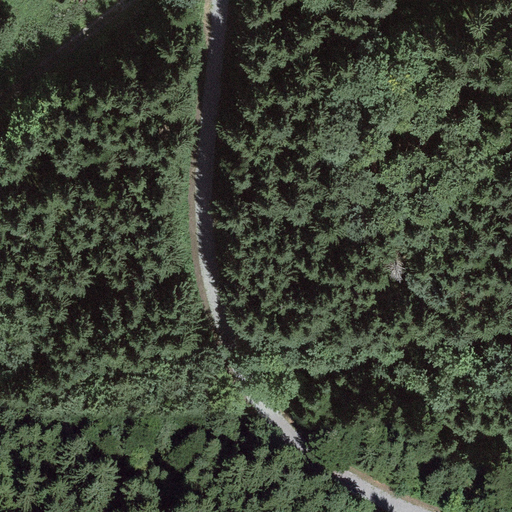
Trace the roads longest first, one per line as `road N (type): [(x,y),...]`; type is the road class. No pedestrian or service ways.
road 1 (track): [(221,0),(205,209),(228,330),(266,404),(339,472),(409,511)]
road 2 (track): [(0,89),(129,0)]
